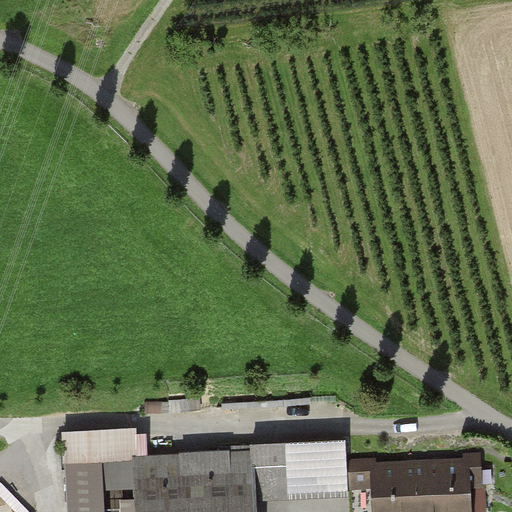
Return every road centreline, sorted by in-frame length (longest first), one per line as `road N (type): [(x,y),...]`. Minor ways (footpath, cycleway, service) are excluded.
road 1 (track): [(511,431),(293,284),(104,94),(0,44)]
road 2 (track): [(496,420),(378,431),(316,414),(0,426)]
